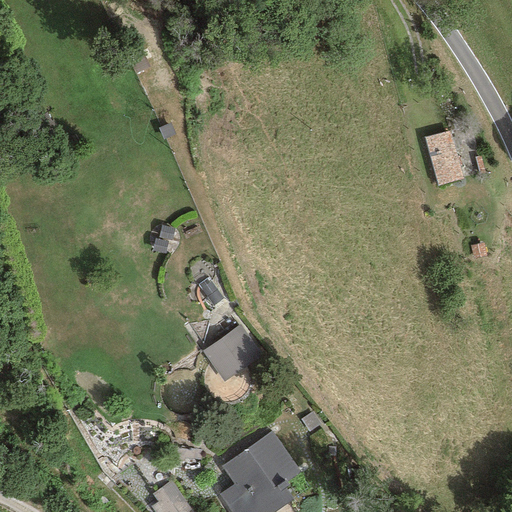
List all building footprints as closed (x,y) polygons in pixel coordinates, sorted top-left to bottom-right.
[(448,131),(424,138),(438,186),(462,179),(448,131)] [(228,265),(191,288),(212,321),(249,298),(228,265)] [(241,322),(199,349),(219,379),(260,352),(241,322)] [(157,449),(172,441),(156,413),(142,421),(157,449)] [(270,432),(220,466),(234,485),(218,496),(229,511),(273,511),(297,496),(286,480),(298,472),(270,432)] [(185,511),(188,510),(169,482),(151,495),(156,502),(149,506),(153,511),(185,511)]
